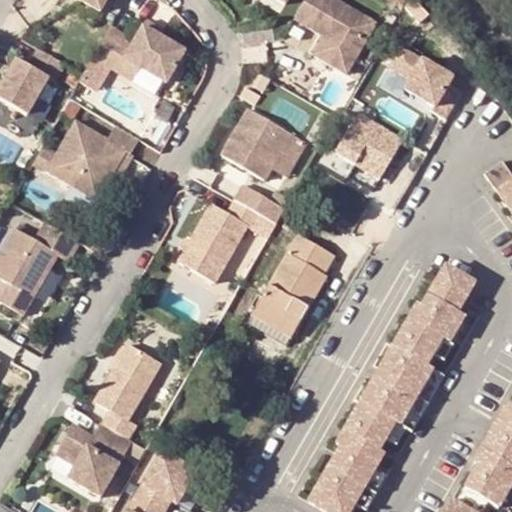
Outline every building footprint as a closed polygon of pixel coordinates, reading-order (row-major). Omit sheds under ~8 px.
[(80,0),(99,10),(104,0),(80,0)] [(241,0),(244,1),(244,0),(264,0),(281,9),(286,0),(241,0)] [(335,50),(324,69),(345,82),(374,30),(323,0),(307,0),(293,25),(321,42),(335,50)] [(146,19),(141,26),(158,35),(163,28),(146,19)] [(264,24),(242,25),(243,42),(265,40),(264,24)] [(158,35),(141,26),(134,40),(111,27),(93,58),(119,72),(125,60),(140,68),(158,77),(177,45),(158,35)] [(310,61),(324,69),(335,50),(321,42),(310,61)] [(164,81),(183,49),(177,45),(158,77),(164,81)] [(65,62),(38,47),(29,64),(15,57),(0,84),(0,98),(27,114),(48,77),(55,81),(65,62)] [(452,77),(401,47),(389,68),(410,81),(405,90),(434,107),(431,111),(447,120),(463,92),(448,84),(452,77)] [(132,79),(140,68),(125,60),(119,72),(132,79)] [(274,79),(265,74),(257,87),(266,92),(274,79)] [(48,83),(29,115),(38,120),(58,88),(48,83)] [(262,96),(247,87),(242,96),(257,104),(262,96)] [(223,154),(265,180),(272,168),(293,133),(251,109),(223,154)] [(357,112),(334,152),(379,178),(402,138),(357,112)] [(138,137),(115,123),(106,138),(74,120),(45,170),(95,199),(124,150),(129,152),(138,137)] [(308,142),(293,133),(272,168),(286,176),(308,142)] [(483,176),(495,193),(511,178),(511,173),(503,161),(483,176)] [(484,511),(489,505),(499,510),(511,487),(511,178),(495,193),(511,215),(511,408),(510,412),(505,410),(475,464),(479,467),(466,490),(461,487),(447,511),(484,511)] [(245,184),(235,199),(277,224),(291,200),(277,192),(272,201),(245,184)] [(277,224),(235,199),(228,212),(212,202),(178,259),(214,281),(248,224),(270,237),(277,224)] [(82,242),(46,221),(34,239),(16,229),(0,258),(0,277),(35,298),(59,255),(71,261),(82,242)] [(335,256),(298,236),(253,314),(279,328),(277,331),(291,338),(327,277),(324,276),(335,256)] [(348,434),(308,503),(323,511),(348,511),(353,505),(373,470),(383,454),(378,451),(384,440),(394,423),(399,426),(431,369),(426,366),(432,356),(441,339),(448,343),(463,316),(456,313),(473,283),(445,266),(420,310),(415,307),(344,431),(348,434)] [(448,343),(441,339),(432,356),(443,362),(452,346),(448,343)] [(95,401),(109,409),(101,422),(132,439),(139,427),(127,420),(162,363),(128,344),(95,401)] [(443,377),(431,369),(399,426),(394,423),(384,440),(395,446),(405,430),(411,433),(443,377)] [(77,459),(73,465),(65,478),(99,498),(122,459),(137,466),(148,448),(132,439),(101,422),(99,420),(91,436),(71,424),(57,448),(77,459)] [(53,454),(73,465),(77,459),(57,448),(53,454)] [(161,452),(126,511),(162,511),(170,500),(176,503),(194,471),(161,452)] [(385,477),(373,470),(353,505),(365,511),(385,477)]
